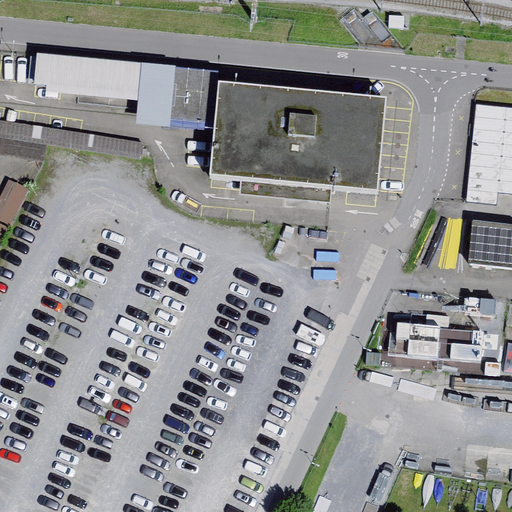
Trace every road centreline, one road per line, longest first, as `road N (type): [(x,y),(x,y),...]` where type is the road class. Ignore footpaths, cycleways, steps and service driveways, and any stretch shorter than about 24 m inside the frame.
road 1 (residential): [(438,78),(425,180),(268,511)]
road 2 (residential): [(0,27),(404,68),(438,78)]
